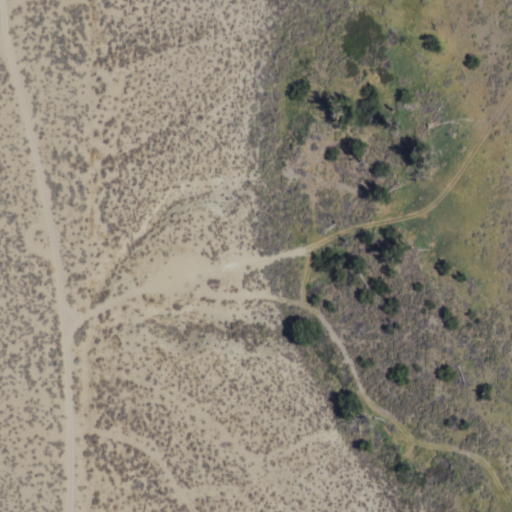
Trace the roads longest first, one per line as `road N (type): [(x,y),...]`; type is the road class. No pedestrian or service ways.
road 1 (track): [(69,511),(67,323),(2,0)]
road 2 (track): [(511,103),(431,208),(67,323)]
road 3 (track): [(189,284),(291,298),(316,314),(364,392),(419,438),(485,462),(511,501)]
